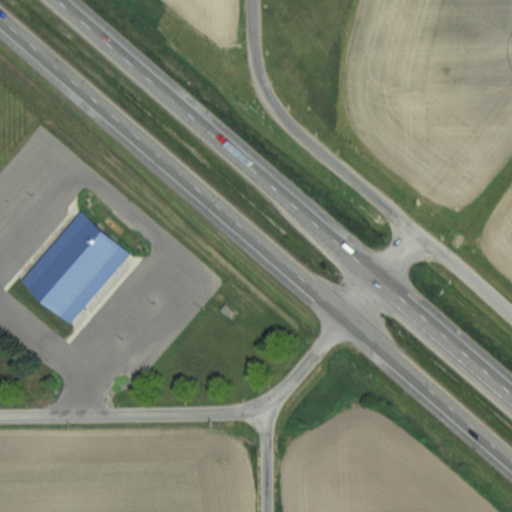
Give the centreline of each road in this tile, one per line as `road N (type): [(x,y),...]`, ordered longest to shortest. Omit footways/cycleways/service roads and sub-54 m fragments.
road 1 (trunk): [(0,18),(346,317)]
road 2 (trunk): [(379,279),(57,0)]
road 3 (residential): [(0,415),(270,413),(346,317)]
road 4 (residential): [(417,233),(274,104),(259,74),(252,0)]
road 5 (trunk): [(346,317),(511,460)]
road 6 (trunk): [(511,394),(379,279)]
road 7 (residential): [(417,233),(511,315)]
